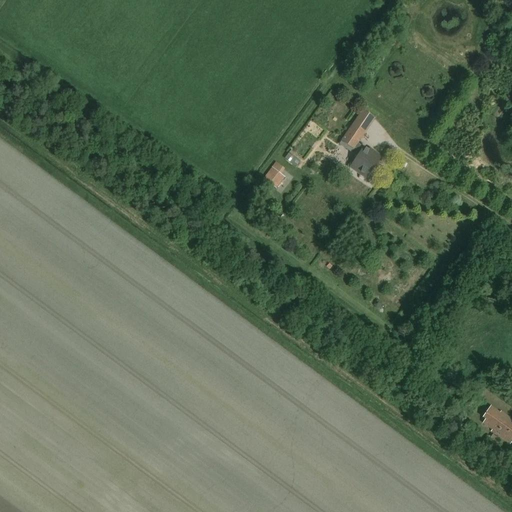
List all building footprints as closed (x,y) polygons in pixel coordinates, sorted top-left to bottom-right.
[(357,148),(378,116),(366,108),(344,139),(345,140),(343,143),(355,151),(357,148)] [(368,144),(352,166),(366,177),(372,181),(389,158),(383,154),(368,144)] [(287,159),(296,163),(299,157),(290,153),(287,159)] [(279,166),(275,164),(264,179),(274,186),(282,175),(276,170),(279,166)] [(510,445),(511,441),(511,420),(500,412),(500,413),(490,407),(483,418),(485,420),(482,423),(492,430),(491,432),(510,445)]
